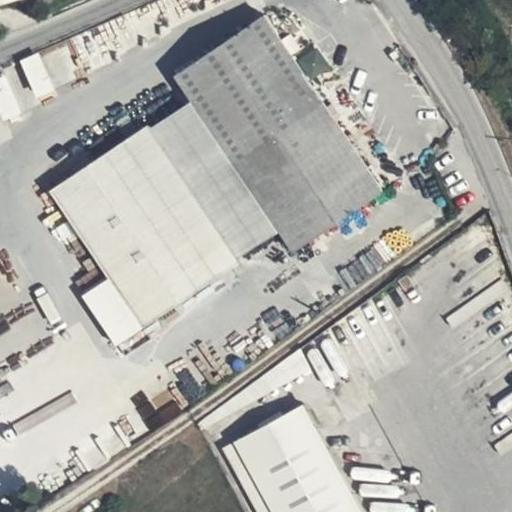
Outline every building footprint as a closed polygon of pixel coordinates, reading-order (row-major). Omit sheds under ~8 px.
[(267,6),(173,70),(192,98),(279,227),(296,250),(390,186),(267,6)] [(23,57),(42,97),(61,88),(42,47),(23,57)] [(8,69),(0,72),(0,101),(7,116),(25,108),(8,69)] [(192,98),(152,125),(239,254),(279,227),(192,98)] [(239,254),(152,125),(56,191),(141,318),(239,254)] [(306,354),(302,347),(198,422),(202,431),(306,354)] [(364,511),(305,404),(238,441),(277,511),(364,511)] [(277,511),(238,441),(225,449),(260,511),(277,511)]
